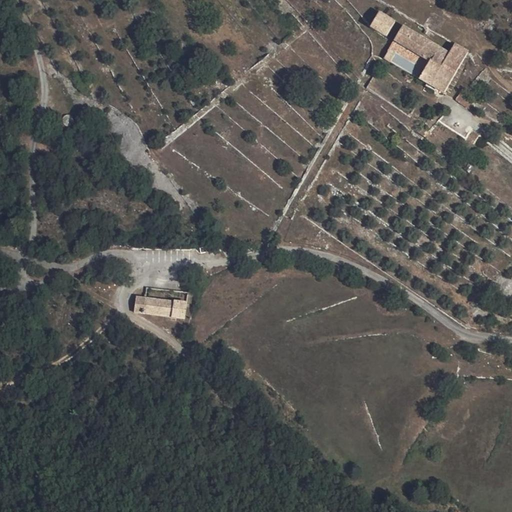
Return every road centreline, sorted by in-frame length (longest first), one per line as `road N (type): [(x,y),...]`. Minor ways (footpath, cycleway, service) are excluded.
road 1 (unclassified): [(145,266),(315,254),(362,269),(462,332),(511,340)]
road 2 (tertiary): [(328,511),(169,340),(124,309),(123,295),(145,266)]
road 3 (unclassified): [(26,255),(43,87),(10,0)]
road 4 (track): [(124,309),(74,350),(0,392)]
